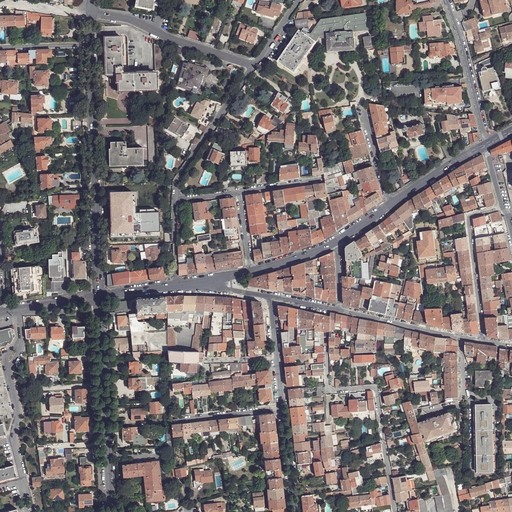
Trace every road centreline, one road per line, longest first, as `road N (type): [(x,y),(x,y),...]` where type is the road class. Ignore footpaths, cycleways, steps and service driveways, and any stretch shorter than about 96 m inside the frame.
road 1 (residential): [(394,511),(373,387),(326,391),(324,307)]
road 2 (residential): [(89,45),(96,297)]
road 3 (residential): [(88,13),(129,19),(254,65)]
road 4 (residential): [(503,208),(468,217),(483,340)]
road 5 (residential): [(254,65),(175,181),(174,199)]
road 6 (residential): [(486,145),(447,0)]
road 7 (residential): [(467,396),(495,402),(497,472),(469,477)]
road 8 (tertiary): [(339,310),(459,336)]
